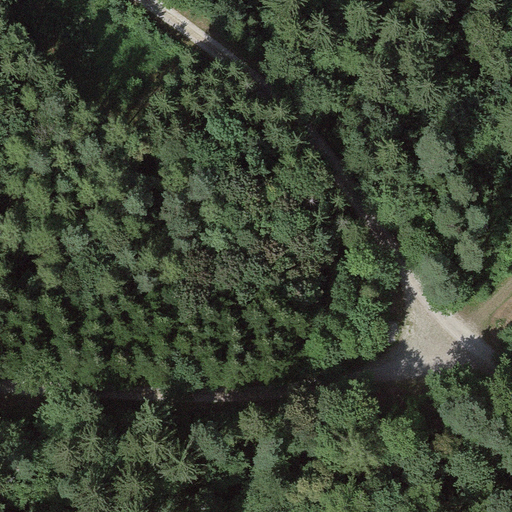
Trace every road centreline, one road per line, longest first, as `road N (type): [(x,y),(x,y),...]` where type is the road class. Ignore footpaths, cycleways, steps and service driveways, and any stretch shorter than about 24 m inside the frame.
road 1 (track): [(459,341),(312,152),(117,0)]
road 2 (track): [(459,341),(406,371),(249,388),(126,391),(0,381)]
